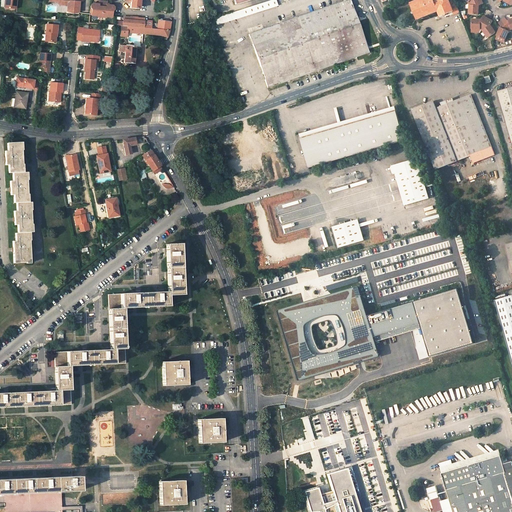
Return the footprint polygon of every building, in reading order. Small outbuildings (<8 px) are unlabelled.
[(5,0),(4,8),(15,9),(16,0),(5,0)] [(78,13),(79,1),(72,1),(72,0),(53,0),(53,1),(57,1),(59,4),(66,5),(66,3),(68,4),(68,5),(67,12),(78,13)] [(124,0),(124,1),(131,1),(130,8),(139,8),(139,0),(124,0)] [(276,0),(269,0),(210,19),(212,26),(278,5),(276,0)] [(350,0),(346,0),(249,34),(267,87),(369,52),(366,44),(352,4),(350,0)] [(418,20),(439,11),(440,15),(449,11),(450,13),(454,11),(449,0),(420,0),(411,4),(418,20)] [(470,3),(470,12),(478,12),(479,4),(483,2),(482,1),(481,0),(474,0),(470,2),(470,3)] [(97,17),(101,17),(102,1),(98,1),(98,4),(92,4),(91,15),(97,16),(97,17)] [(107,2),(102,1),(101,17),(105,18),(105,17),(111,17),(112,11),(113,10),(113,7),(112,6),(106,5),(107,2)] [(472,27),(481,27),(482,28),(488,17),(484,14),(481,18),(472,18),(472,27)] [(511,27),(511,18),(508,19),(505,16),(502,19),(511,29),(511,27)] [(121,26),(134,27),(135,17),(131,17),(124,17),(123,22),(116,21),(116,25),(121,26)] [(134,27),(151,28),(151,23),(152,21),(144,21),(144,19),(137,18),(137,17),(135,17),(134,27)] [(483,29),(488,36),(496,32),(491,23),(493,19),(488,17),(482,28),(483,29)] [(506,37),(510,30),(511,29),(502,19),(499,21),(502,24),(498,34),(506,37)] [(157,21),(156,23),(151,23),(151,28),(164,29),(169,30),(171,22),(158,21),(157,21)] [(57,25),(46,24),(45,41),(54,42),(55,36),(55,33),(56,33),(57,25)] [(105,24),(105,28),(109,29),(108,32),(112,33),(113,27),(114,27),(114,25),(105,24)] [(121,26),(120,36),(127,36),(127,32),(161,35),(167,37),(169,30),(164,29),(151,28),(134,27),(121,26)] [(83,28),(78,27),(77,40),(98,42),(99,31),(83,29),(83,28)] [(135,46),(119,45),(119,52),(120,52),(120,58),(124,58),(124,63),(133,63),(135,46)] [(50,54),(39,53),(38,68),(43,68),(42,72),(48,73),(50,54)] [(86,59),(85,59),(84,68),(86,68),(86,72),(85,78),(93,79),(95,60),(86,59)] [(38,90),(39,81),(17,78),(16,86),(38,90)] [(62,83),(50,82),(48,96),(50,97),(50,101),(59,102),(60,95),(58,95),(59,92),(61,92),(62,83)] [(511,86),(497,91),(511,143),(511,86)] [(27,93),(17,91),(15,98),(14,106),(25,108),(27,93)] [(99,100),(100,93),(92,92),(91,98),(86,98),(84,114),(96,115),(97,100),(99,100)] [(434,101),(412,109),(436,169),(449,164),(451,163),(472,155),(493,147),(471,94),(437,108),(434,101)] [(396,111),(395,109),(300,136),(300,138),(396,111)] [(396,111),(300,138),(309,168),(404,141),(396,111)] [(122,140),(125,155),(131,154),(130,146),(136,144),(135,137),(122,140)] [(20,142),(8,143),(8,151),(5,151),(5,165),(9,164),(9,172),(13,172),(13,180),(10,181),(11,195),(14,194),(14,202),(16,202),(17,210),(14,211),(15,224),(18,224),(18,232),(15,232),(16,241),(13,241),(14,263),(26,262),(26,261),(30,261),(29,240),(28,240),(28,232),(30,232),(30,224),(31,224),(31,210),(29,210),(29,202),(27,202),(26,194),(28,194),(27,180),(26,180),(25,172),(24,172),(21,172),(21,164),(22,164),(22,150),(20,150),(20,142)] [(106,154),(105,146),(97,148),(98,156),(106,154)] [(475,162),(495,154),(493,147),(472,155),(475,162)] [(142,155),(145,160),(154,155),(151,150),(150,150),(145,153),(142,155)] [(78,169),(75,153),(65,156),(67,163),(68,171),(78,169)] [(98,156),(96,156),(99,173),(110,171),(107,154),(106,154),(98,156)] [(154,155),(145,160),(152,171),(161,165),(159,162),(154,155)] [(424,182),(417,159),(391,166),(391,168),(392,174),(394,175),(395,174),(403,206),(428,199),(425,188),(433,186),(432,180),(424,182)] [(117,170),(119,181),(128,179),(125,168),(117,170)] [(116,198),(105,200),(108,217),(119,215),(116,198)] [(76,215),(74,216),(78,233),(89,230),(87,223),(86,223),(85,217),(84,214),(85,214),(84,210),(75,212),(76,215)] [(356,220),(331,226),(337,247),(362,240),(356,220)] [(333,249),(337,247),(331,231),(328,232),(333,249)] [(447,266),(438,235),(413,243),(416,253),(429,249),(431,259),(419,263),(422,273),(447,266)] [(183,294),(181,244),(166,244),(168,291),(108,294),(110,349),(54,352),(55,390),(0,392),(0,407),(71,404),(69,366),(115,364),(115,362),(126,362),(123,308),(169,306),(168,295),(183,294)] [(470,285),(347,322),(342,304),(314,313),(333,376),(339,396),(354,386),(376,379),(374,373),(486,339),(470,285)] [(511,295),(495,300),(511,358),(511,295)] [(313,314),(332,376),(333,376),(314,313),(313,314)] [(186,361),(162,362),(163,385),(187,384),(186,361)] [(221,418),(198,419),(199,443),(223,442),(221,418)] [(500,455),(499,449),(440,466),(441,472),(500,455)] [(500,455),(441,472),(449,498),(453,511),(511,511),(511,460),(503,463),(500,455)] [(359,511),(346,468),(328,474),(330,482),(335,500),(322,504),(317,489),(304,492),(310,511),(359,511)] [(0,493),(81,490),(81,475),(0,478),(0,493)] [(183,480),(159,481),(160,505),(183,504),(183,480)] [(434,511),(443,509),(435,486),(427,489),(430,500),(428,501),(431,511),(433,511),(434,511)] [(444,511),(453,511),(449,498),(441,500),(444,511)]
